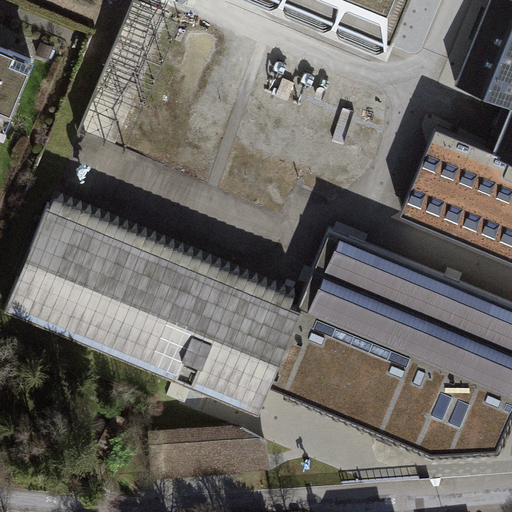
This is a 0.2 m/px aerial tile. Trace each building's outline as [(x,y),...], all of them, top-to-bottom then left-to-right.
[(290,0),(388,41),(405,0),(290,0)] [(436,122),(398,207),(511,250),(511,0),(487,0),(460,71),(511,92),(511,100),(496,144),(436,122)] [(128,3),(89,95),(172,130),(211,39),(128,3)] [(0,47),(0,128),(31,61),(0,47)] [(302,290),(43,183),(1,289),(253,400),(302,290)] [(511,413),(511,294),(332,222),(270,372),(436,443),(502,437),(511,413)] [(136,427),(140,477),(268,469),(269,442),(231,421),(136,427)]
